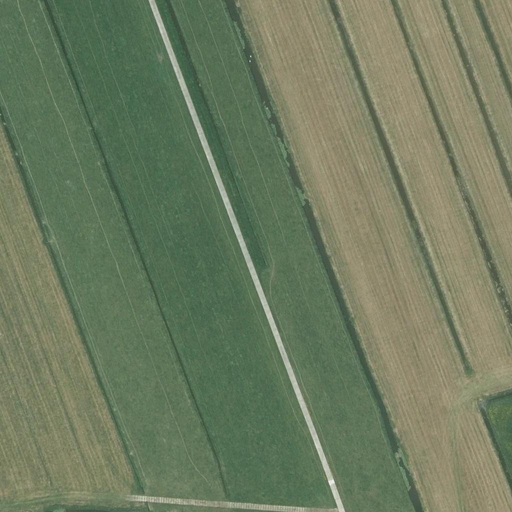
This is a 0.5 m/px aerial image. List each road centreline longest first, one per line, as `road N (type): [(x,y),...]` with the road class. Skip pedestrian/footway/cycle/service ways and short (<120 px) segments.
road 1 (track): [(151,0),(341,511)]
road 2 (track): [(0,506),(135,499),(282,511)]
